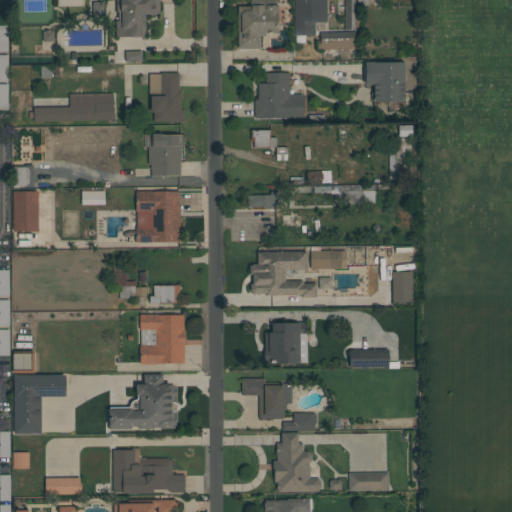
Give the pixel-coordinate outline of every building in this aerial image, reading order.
[(144,37),(144,15),(159,15),(158,0),(117,0),(117,21),(115,21),(115,37),(144,37)] [(237,7),(237,49),(259,49),(259,35),(277,34),(277,0),(249,0),(250,7),(237,7)] [(293,0),(293,36),(316,37),(316,7),(313,7),(312,0),(293,0)] [(344,0),(343,30),(353,30),(354,0),(344,0)] [(7,52),(0,52),(0,25),(8,25),(7,52)] [(53,31),(42,31),(43,42),(53,42),(53,31)] [(320,31),(319,49),(354,50),(354,32),(320,31)] [(141,51),(124,51),(124,63),(141,62),(141,51)] [(7,81),(0,80),(0,54),(8,54),(7,81)] [(404,63),(364,62),(364,85),(373,85),(372,102),(403,102),(404,63)] [(150,122),(180,122),(180,73),(149,74),(150,122)] [(255,118),(301,118),(301,95),(289,94),(289,73),(263,73),(263,83),(255,83),(255,118)] [(8,113),(0,113),(0,84),(8,84),(8,113)] [(33,122),(113,120),(113,94),(68,95),(69,107),(33,108),(33,122)] [(269,130),(251,130),(252,148),(275,147),(274,138),(269,138),(269,130)] [(148,176),(180,176),(180,134),(147,135),(148,176)] [(33,187),(25,187),(25,185),(12,185),(12,166),(25,166),(25,165),(33,165),(33,187)] [(11,192),(37,191),(37,231),(12,232),(11,192)] [(81,205),(104,205),(104,191),(81,191),(81,205)] [(179,191),(135,192),(136,243),(179,242),(179,191)] [(272,208),(272,195),(246,195),(246,207),(272,208)] [(345,270),(345,251),(309,251),(309,269),(345,270)] [(315,296),(315,282),(285,282),(285,270),(305,270),(305,252),(256,252),(256,265),(249,265),(249,296),(315,296)] [(0,269),(8,269),(8,296),(0,296),(0,269)] [(411,272),(391,272),(391,305),(411,305),(411,272)] [(112,287),(125,287),(125,274),(113,273),(112,287)] [(331,289),(331,278),(319,278),(318,289),(331,289)] [(178,285),(150,286),(150,304),(178,303),(178,285)] [(0,299),(9,299),(9,326),(0,326),(0,299)] [(183,364),(183,315),(138,315),(138,330),(154,330),(154,345),(139,345),(139,364),(183,364)] [(264,332),(264,364),(298,364),(297,323),(271,324),(272,332),(264,332)] [(0,329),(9,329),(9,356),(0,356),(0,329)] [(34,373),(12,373),(12,351),(33,351),(34,373)] [(107,430),(174,430),(174,384),(162,384),(162,374),(143,374),(143,385),(136,385),(136,410),(107,410),(107,430)] [(65,375),(65,397),(40,397),(41,434),(13,434),(13,375),(65,375)] [(263,379),(241,379),(240,395),(258,395),(258,419),(283,420),(283,404),(291,404),(291,386),(263,386),(263,379)] [(314,413),(292,413),(292,422),(281,422),(281,431),(314,431),(314,413)] [(0,432),(8,432),(8,458),(0,458),(0,432)] [(320,492),(319,478),(309,479),(309,453),(302,453),(302,443),(297,444),(297,433),(280,434),(280,444),(275,444),(275,461),(273,461),(273,493),(320,492)] [(111,449),(112,494),(153,494),(153,492),(184,492),(183,475),(172,475),(171,458),(138,459),(138,449),(111,449)] [(12,452),(28,452),(28,469),(12,469),(12,452)] [(347,473),(348,491),(387,490),(387,472),(347,473)] [(0,475),(10,475),(10,501),(0,501),(0,475)] [(80,494),(80,478),(44,479),(44,495),(80,494)] [(262,500),(262,511),(310,511),(310,499),(262,500)] [(174,511),(175,502),(114,503),(114,511),(174,511)]
